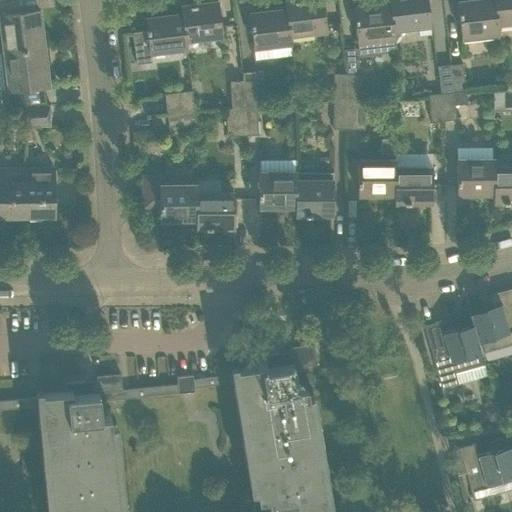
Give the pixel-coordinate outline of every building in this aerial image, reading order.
[(9,0),(8,0),(0,1),(0,31),(0,34),(0,52),(3,53),(43,47),(38,10),(11,13),(10,0),(9,0)] [(326,30),(324,16),(321,0),(291,0),(284,1),(285,9),(286,9),(290,43),(292,42),(291,34),(326,30)] [(430,25),(428,11),(426,0),(388,0),(389,3),(390,3),(393,29),(394,29),(430,25)] [(494,0),(474,0),(457,2),(461,42),(499,37),(498,23),(497,24),(494,0)] [(511,21),(511,0),(494,0),(497,24),(498,23),(511,21)] [(186,39),(221,34),(217,1),(180,6),(181,14),(182,14),(185,39),(186,39)] [(390,3),(389,3),(352,8),(358,56),(396,51),(394,29),(393,29),(390,3)] [(286,9),(285,9),(248,13),(253,47),(290,43),(286,9)] [(150,60),(149,52),(187,47),(186,39),(185,39),(182,14),(181,14),(144,18),(146,29),(132,31),(135,61),(150,60)] [(43,47),(3,53),(7,88),(0,88),(0,104),(24,105),(26,105),(24,88),(48,84),(43,47)] [(462,63),(449,64),(453,92),(466,90),(462,63)] [(453,92),(449,64),(436,66),(440,93),(453,92)] [(333,73),(333,101),(346,101),(346,73),(333,73)] [(359,74),(346,73),(346,101),(359,101),(359,74)] [(244,107),(256,106),(255,79),(242,80),(244,107)] [(244,107),(242,80),(230,81),(231,107),(244,107)] [(296,101),(294,82),(281,84),(283,102),(296,101)] [(191,91),(184,92),(164,94),(166,114),(194,111),(191,91)] [(453,92),(440,93),(444,120),(456,118),(453,92)] [(440,93),(428,95),(431,121),(444,120),(440,93)] [(346,101),(333,101),(332,128),(345,128),(346,101)] [(359,101),(346,101),(345,128),(358,129),(359,101)] [(50,104),(26,105),(24,105),(24,127),(50,126),(50,104)] [(258,134),(256,106),(244,107),(245,135),(258,134)] [(244,107),(231,107),(226,108),(228,136),(245,135),(244,107)] [(194,111),(166,114),(168,127),(195,124),(194,111)] [(381,156),(393,155),(393,141),(381,141),(381,156)] [(394,167),(395,167),(395,159),(357,160),(357,194),(394,194),(395,194),(394,167)] [(493,167),(494,167),(494,159),(456,159),(456,193),(493,193),(494,193),(493,167)] [(295,206),(295,169),(295,161),(257,161),(258,206),(294,206),(295,206)] [(0,216),(25,216),(25,174),(9,174),(9,168),(0,167),(0,216)] [(431,167),(395,167),(394,167),(395,194),(394,194),(394,202),(432,201),(431,167)] [(511,167),(494,167),(493,167),(494,193),(493,193),(493,201),(511,201),(511,167)] [(53,216),(53,168),(40,168),(40,174),(25,174),(25,216),(53,216)] [(295,206),(294,206),(294,214),(332,214),(332,169),(295,169),(295,206)] [(161,185),(161,177),(143,177),(143,206),(159,206),(159,219),(195,219),(195,192),(195,184),(161,185)] [(233,227),(233,192),(195,192),(195,219),(195,227),(233,227)] [(499,304),(469,312),(472,325),(480,350),(481,350),(511,342),(511,288),(496,292),(499,304)] [(440,321),(423,325),(441,388),(488,375),(485,365),(481,350),(480,350),(472,325),(443,332),(440,321)] [(260,368),(237,372),(238,381),(257,500),(267,498),(269,508),(295,504),(296,510),(325,505),(306,386),(296,388),(293,367),(316,364),(313,344),(289,347),(290,352),(258,357),(260,368)] [(177,384),(121,390),(122,398),(194,391),(194,388),(238,381),(237,372),(193,379),(192,375),(176,376),(177,384)] [(122,398),(121,390),(120,374),(96,376),(96,380),(64,383),(65,395),(42,397),(42,406),(52,511),(118,511),(110,416),(100,417),(99,401),(122,398)] [(0,409),(42,406),(42,397),(0,401),(0,409)] [(505,417),(511,414),(511,402),(502,405),(505,417)] [(486,422),(498,419),(495,406),(482,410),(486,422)] [(507,446),(478,454),(475,443),(458,448),(465,472),(473,500),(511,488),(511,466),(510,458),(507,446)] [(458,448),(451,450),(457,475),(465,472),(458,448)]
